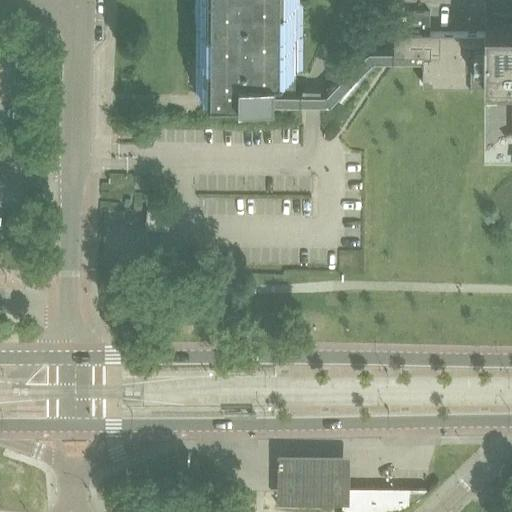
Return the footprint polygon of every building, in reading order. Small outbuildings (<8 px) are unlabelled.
[(296,93),(296,71),(301,71),(301,0),(193,0),(194,93),(245,93),(245,110),(246,110),(246,108),(295,108),(295,110),(296,110),(296,103),(296,93)] [(511,23),(486,23),(486,31),(395,30),(395,51),(367,50),(361,58),(325,93),(296,93),(296,103),(330,103),(360,73),(374,60),(392,60),(423,60),(423,61),(428,61),(428,82),(474,81),(511,81),(511,131),(511,132),(504,135),(505,137),(511,134),(511,23)] [(172,209),(147,207),(145,227),(170,229),(172,209)] [(352,454),(278,453),(277,491),(277,502),(330,502),(351,503),(352,454)] [(382,489),(350,488),(344,488),(344,501),(344,511),(358,511),(360,511),(388,511),(390,511),(396,510),(401,509),(407,506),(412,503),(416,500),(419,497),(423,494),(429,489),(399,489),(382,489)]
